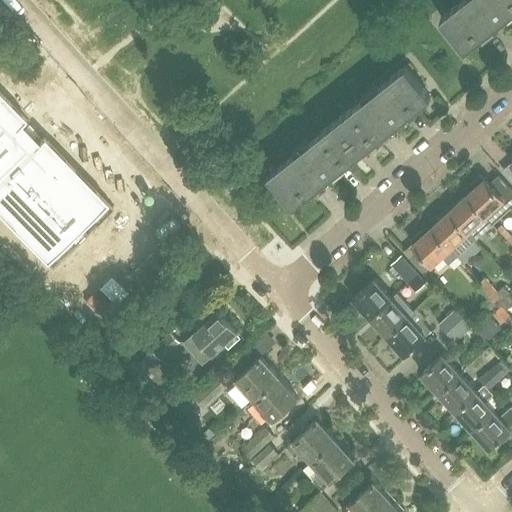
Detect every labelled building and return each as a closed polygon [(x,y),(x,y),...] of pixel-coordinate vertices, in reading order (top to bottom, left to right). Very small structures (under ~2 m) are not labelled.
[(511,0),(461,0),(440,17),(465,48),(511,11),(511,0)] [(405,65),(337,119),(362,150),(430,96),(405,65)] [(0,89),(0,214),(52,267),(114,206),(0,89)] [(293,205),(362,150),(337,119),(268,173),(293,205)] [(485,177),(466,194),(492,223),(511,207),(485,177)] [(466,194),(448,211),(474,240),(492,223),(466,194)] [(448,211),(430,227),(456,256),(474,240),(448,211)] [(449,263),(456,256),(430,227),(412,244),(431,265),(442,256),(449,263)] [(399,273),(407,283),(418,273),(402,255),(391,264),(393,266),(389,270),(395,276),(399,273)] [(426,282),(418,273),(407,283),(415,292),(426,282)] [(475,285),(483,293),(492,285),(485,277),(475,285)] [(352,298),(369,317),(391,297),(374,278),(352,298)] [(490,310),(491,310),(499,303),(495,299),(500,295),(496,291),(497,291),(492,285),(483,293),(488,299),(486,299),(484,301),(483,302),(482,305),(482,308),(483,310),(484,312),(486,313),(490,310)] [(508,295),(510,293),(503,285),(497,291),(496,291),(500,295),(495,299),(499,303),(508,295)] [(511,304),(511,299),(508,295),(499,303),(506,310),(511,304)] [(369,317),(387,336),(417,308),(408,316),(391,297),(369,317)] [(510,315),(506,310),(499,303),(491,310),(493,312),(492,313),(501,324),(510,315)] [(438,324),(447,333),(465,316),(457,307),(455,309),(452,306),(445,313),(448,315),(438,324)] [(404,355),(431,330),(422,320),(426,317),(417,308),(387,336),(404,355)] [(237,330),(219,309),(184,341),(202,361),(237,330)] [(473,325),(465,316),(447,333),(455,342),(473,325)] [(171,332),(152,349),(161,360),(180,342),(171,332)] [(421,373),(438,392),(468,366),(465,363),(456,368),(442,353),(421,373)] [(233,380),(252,401),(279,376),(261,356),(233,380)] [(498,381),(507,372),(498,362),(488,371),(498,381)] [(476,390),(463,375),(470,369),(468,366),(438,392),(456,411),(477,391),(476,390)] [(456,411),(473,430),(494,410),(486,401),(494,394),(489,389),(498,381),(488,371),(479,379),(483,384),(476,390),(477,391),(456,411)] [(217,376),(194,396),(203,407),(226,386),(217,376)] [(252,401),(270,421),(298,397),(279,376),(252,401)] [(333,416),(348,409),(343,399),(328,405),(333,416)] [(501,404),(494,410),(473,430),(489,448),(511,429),(507,425),(511,420),(511,406),(506,410),(501,404)] [(301,450),(311,461),(336,439),(317,418),(287,446),(296,455),(301,450)] [(250,458),(275,436),(266,426),(247,443),(244,440),(239,445),(250,458)] [(330,481),(354,459),(336,439),(311,461),(321,471),(315,476),(323,486),(329,481),(330,481)] [(261,469),(278,453),(269,443),(252,459),(261,469)] [(373,480),(341,509),(343,511),(342,511),(378,511),(391,500),(373,480)] [(320,491),(298,510),(299,511),(317,511),(329,501),(320,491)] [(401,511),(392,501),(391,500),(378,511),(401,511)] [(337,511),(339,511),(329,501),(317,511),(337,511)]
